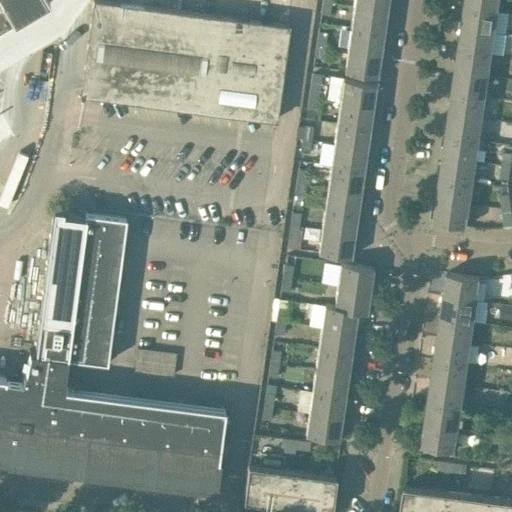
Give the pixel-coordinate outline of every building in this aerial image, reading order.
[(0,0),(0,27),(46,0),(0,0)] [(119,0),(95,0),(82,95),(277,121),(290,24),(119,0)] [(322,0),(320,13),(330,15),(332,2),(322,0)] [(354,0),(354,4),(387,9),(388,0),(354,0)] [(497,0),(465,0),(465,5),(496,9),(497,0)] [(384,30),(387,9),(354,4),(351,26),(384,30)] [(465,5),(462,26),(493,31),(496,9),(465,5)] [(348,47),(381,52),(384,30),(351,26),(348,47)] [(459,47),(490,52),(493,31),(462,26),(459,47)] [(318,30),(316,43),(326,44),(328,31),(318,30)] [(324,57),(326,44),(316,43),(314,56),(324,57)] [(378,74),(381,52),(348,47),(344,69),(378,74)] [(459,47),(455,69),(487,73),(490,52),(459,47)] [(452,90),(484,95),(487,73),(455,69),(452,90)] [(340,100),(373,105),(376,83),(343,78),(340,100)] [(310,82),(308,94),(318,96),(320,83),(310,82)] [(452,90),(449,111),(481,116),(484,95),(452,90)] [(316,109),(318,96),(308,94),(307,107),(316,109)] [(373,105),(340,100),(337,121),(370,126),(373,105)] [(446,133),(478,138),(481,116),(449,111),(446,133)] [(370,126),(337,121),(334,142),(367,147),(370,126)] [(304,125),(302,138),(312,139),(314,126),(304,125)] [(446,133),(443,154),(476,159),(478,138),(446,133)] [(310,152),(312,139),(302,138),(300,151),(310,152)] [(321,141),(318,162),(331,163),(331,164),(364,169),(367,147),(334,142),(334,143),(321,141)] [(503,149),(501,163),(510,164),(511,150),(503,149)] [(440,176),(473,180),(476,159),(443,154),(440,176)] [(510,164),(501,163),(499,177),(509,178),(510,164)] [(364,169),(331,164),(328,185),(361,190),(364,169)] [(307,169),(298,168),(296,180),(305,182),(307,169)] [(440,176),(437,197),(470,202),(473,180),(440,176)] [(294,193),(303,195),(305,182),(296,180),(294,193)] [(361,190),(328,185),(324,206),(358,211),(361,190)] [(511,205),(509,191),(500,193),(502,206),(511,205)] [(467,224),(470,202),(437,197),(433,220),(467,224)] [(63,383),(67,353),(106,358),(126,214),(85,209),(85,213),(67,210),(67,204),(57,203),(38,347),(31,347),(28,366),(22,365),(20,377),(0,374),(0,459),(11,460),(213,485),(214,472),(224,405),(103,389),(63,383)] [(358,211),(324,206),(321,228),(354,233),(358,211)] [(291,210),(289,223),(299,225),(301,212),(291,210)] [(511,224),(511,213),(511,212),(502,213),(504,226),(511,224)] [(297,238),(299,225),(289,223),(288,236),(297,238)] [(318,250),(351,255),(354,233),(321,228),(318,250)] [(373,266),(354,263),(340,261),(337,284),(370,289),(373,266)] [(284,263),(282,276),(291,277),(292,276),(293,264),(284,263)] [(447,271),(444,293),(477,298),(480,276),(447,271)] [(282,276),(280,289),(290,290),(291,277),(282,276)] [(333,306),(357,310),(367,311),(370,289),(337,284),(334,304),(333,306)] [(444,293),(441,315),(474,319),(486,321),(489,300),(477,298),(444,293)] [(325,303),(322,325),(354,330),(357,310),(333,306),(334,304),(325,303)] [(511,318),(511,317),(511,304),(502,303),(500,316),(511,318)] [(278,306),(276,319),(285,320),(287,307),(278,306)] [(441,315),(438,336),(471,341),(474,319),(441,315)] [(283,333),(285,320),(276,319),(274,332),(283,333)] [(351,351),(354,330),(322,325),(319,346),(351,351)] [(471,341),(438,336),(434,357),(468,362),(471,341)] [(134,369),(173,374),(176,352),(137,346),(134,369)] [(351,351),(319,346),(316,368),(348,373),(351,351)] [(279,363),(281,350),(271,349),(269,361),(279,363)] [(434,357),(431,378),(465,383),(468,362),(434,357)] [(269,361),(268,374),(277,376),(279,363),(269,361)] [(313,389),(345,394),(348,373),(316,368),(313,389)] [(465,383),(431,378),(428,400),(462,405),(465,383)] [(341,415),(345,394),(313,389),(310,411),(341,415)] [(265,391),(263,404),(273,405),(275,392),(265,391)] [(428,400),(425,421),(459,426),(462,405),(428,400)] [(273,405),(263,404),(262,417),(271,418),(273,405)] [(341,415),(310,411),(306,433),(338,438),(341,415)] [(459,426),(425,421),(422,444),(455,449),(459,426)] [(296,439),(281,437),(280,445),(295,447),(296,439)] [(295,447),(309,449),(310,441),(296,439),(295,447)] [(243,498),(243,503),(255,504),(255,500),(272,502),(277,466),(282,467),(284,454),(260,451),(259,464),(248,463),(243,498)] [(437,468),(452,470),(453,460),(438,458),(437,468)] [(466,471),(467,462),(453,460),(452,470),(466,471)] [(277,466),(272,502),(276,502),(276,507),(297,510),(298,505),(302,506),(306,470),(282,467),(277,466)] [(306,470),(302,506),(320,508),(319,511),(335,511),(336,506),(332,505),(336,474),(306,470)] [(444,511),(448,489),(405,483),(401,511),(444,511)] [(448,489),(444,511),(473,511),(476,492),(448,489)] [(473,511),(503,511),(505,496),(476,492),(473,511)] [(511,511),(511,497),(505,496),(503,511),(511,511)]
